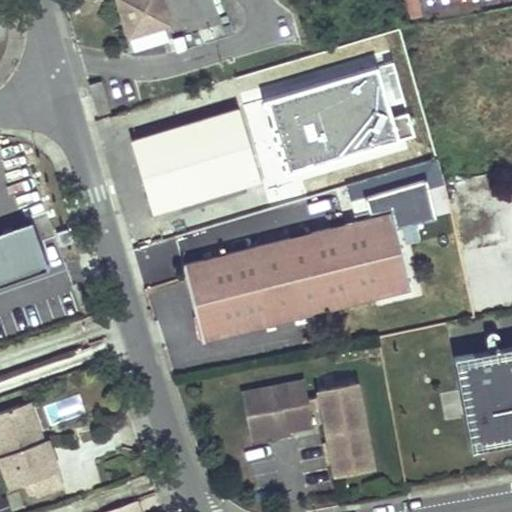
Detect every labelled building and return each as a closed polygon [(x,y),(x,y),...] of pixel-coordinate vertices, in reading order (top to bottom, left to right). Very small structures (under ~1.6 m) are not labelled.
[(117,0),(128,37),(151,30),(148,21),(166,16),(161,0),(117,0)] [(166,16),(148,21),(151,30),(163,26),(169,24),(166,16)] [(511,23),(502,26),(504,37),(511,35),(511,23)] [(151,30),(128,37),(133,51),(168,41),(163,26),(151,30)] [(511,35),(504,37),(490,40),(496,72),(501,71),(511,69),(511,35)] [(183,36),(172,39),(176,51),(186,48),(183,36)] [(391,58),(260,96),(283,171),(413,131),(391,58)] [(101,84),(90,86),(99,115),(110,112),(101,84)] [(259,177),(237,107),(132,139),(144,176),(153,209),(259,177)] [(391,212),(182,265),(195,318),(201,340),(410,288),(391,212)] [(0,289),(48,272),(32,228),(0,239),(0,289)] [(511,346),(453,357),(469,449),(511,441),(511,346)] [(312,424),(308,406),(320,404),(327,442),(331,462),(334,475),(371,468),(354,381),(317,389),(318,395),(306,398),(303,381),(240,393),(249,436),(272,432),(271,429),(288,426),(288,429),(312,424)] [(44,441),(30,403),(18,407),(32,445),(44,441)] [(32,445),(18,407),(0,414),(0,452),(12,487),(25,482),(29,480),(33,491),(35,495),(63,485),(47,440),(44,441),(32,445)] [(288,426),(271,429),(272,432),(273,436),(289,433),(288,429),(288,426)] [(331,462),(327,442),(322,443),(326,463),(331,462)] [(29,480),(25,482),(29,493),(33,491),(29,480)] [(140,511),(136,501),(105,511),(140,511)]
